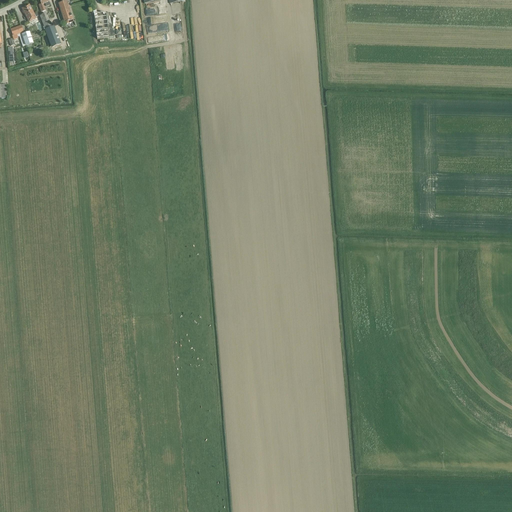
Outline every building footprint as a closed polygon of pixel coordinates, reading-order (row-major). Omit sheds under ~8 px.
[(39,5),(42,12),(46,11),(43,5),(45,4),(46,7),(50,5),(49,3),(50,2),(48,0),(39,0),(41,4),(39,5)] [(59,4),(64,22),(66,22),(67,24),(74,22),(67,1),(59,4)] [(35,15),(32,9),(29,5),(22,9),(29,23),(37,19),(36,17),(38,16),(37,14),(35,15)] [(110,13),(104,14),(94,15),(97,39),(95,40),(95,41),(97,41),(97,43),(103,42),(103,41),(107,41),(107,38),(118,37),(117,32),(112,33),(110,13)] [(47,14),(40,16),(46,30),(52,28),(47,14)] [(24,32),(23,31),(21,26),(16,28),(16,29),(11,31),(11,30),(13,36),(14,40),(18,39),(18,38),(20,37),(24,49),(27,48),(26,47),(26,46),(22,35),(23,35),(22,33),(24,32)] [(60,42),(54,27),(52,28),(46,30),(45,30),(51,46),(60,42)] [(28,33),(23,35),(22,35),(26,46),(26,47),(33,44),(32,40),(31,40),(28,33)] [(9,42),(6,43),(8,47),(14,45),(15,45),(12,39),(8,40),(9,42)]
